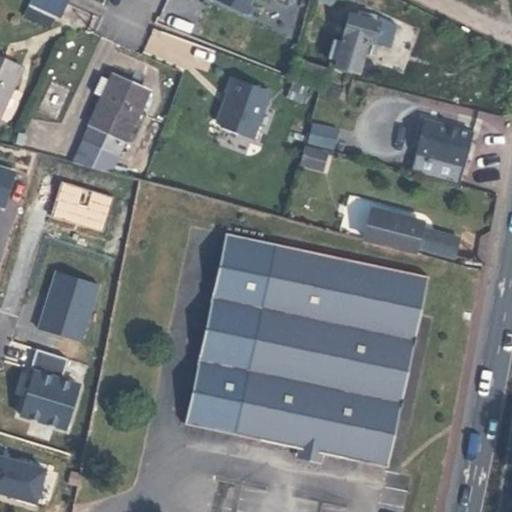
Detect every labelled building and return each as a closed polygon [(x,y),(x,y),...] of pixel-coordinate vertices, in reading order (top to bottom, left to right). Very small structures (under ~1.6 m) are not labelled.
[(68,5),(56,0),(34,0),(32,5),(56,17),(62,20),(68,5)] [(286,0),(215,0),(247,14),(253,0),(273,0),(285,5),(286,0)] [(56,17),(32,5),(26,18),(50,29),(56,17)] [(345,50),(338,49),(335,60),(337,61),(342,62),(341,69),(362,74),(363,75),(370,43),(393,49),(398,25),(381,17),(380,22),(353,16),(351,25),(347,24),(344,33),(348,35),(347,43),(345,50)] [(320,78),(322,69),(313,66),(319,43),(310,40),(300,72),(320,78)] [(339,41),(338,49),(345,50),(347,43),(339,41)] [(0,114),(21,69),(0,58),(0,114)] [(331,81),(334,72),(322,69),(320,78),(331,81)] [(79,164),(119,175),(147,109),(153,96),(155,91),(119,76),(116,81),(108,99),(79,164)] [(99,95),(108,99),(116,81),(107,77),(99,95)] [(270,91),(228,77),(212,124),(253,138),(270,91)] [(153,96),(147,109),(156,114),(162,100),(153,96)] [(345,100),(333,96),(329,106),(341,111),(345,100)] [(459,185),(472,133),(424,120),(410,173),(459,185)] [(18,170),(0,164),(0,208),(5,210),(18,170)] [(378,206),(376,210),(426,223),(427,220),(378,206)] [(369,238),(417,251),(419,252),(420,246),(457,255),(462,236),(424,226),(426,223),(376,210),(369,238)] [(242,436),(307,448),(332,453),(396,465),(432,274),(278,246),(228,235),(227,236),(192,427),(242,436)] [(97,282),(51,269),(35,328),(80,341),(97,282)] [(66,359),(36,350),(17,415),(71,431),(84,385),(60,378),(66,359)] [(332,453),(307,448),(304,459),(330,464),(332,453)] [(44,465),(0,453),(0,497),(33,507),(44,465)]
